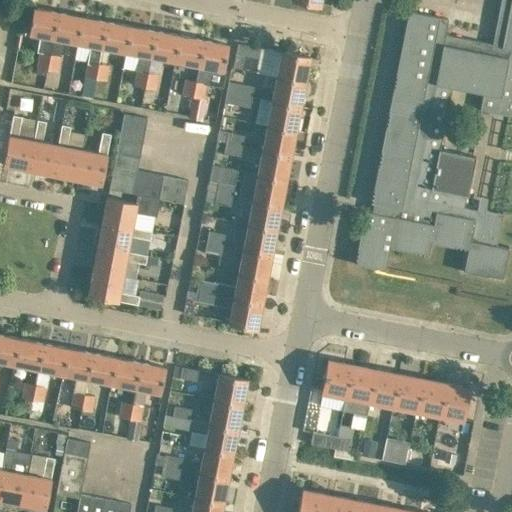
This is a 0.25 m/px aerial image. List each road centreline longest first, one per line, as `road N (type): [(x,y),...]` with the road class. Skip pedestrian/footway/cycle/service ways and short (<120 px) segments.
road 1 (residential): [(305,314),(359,31)]
road 2 (residential): [(297,352),(52,310)]
road 3 (residential): [(511,354),(305,314)]
road 4 (residential): [(52,310),(73,203),(0,189)]
road 5 (residential): [(359,31),(179,0)]
road 6 (residential): [(266,511),(297,352)]
